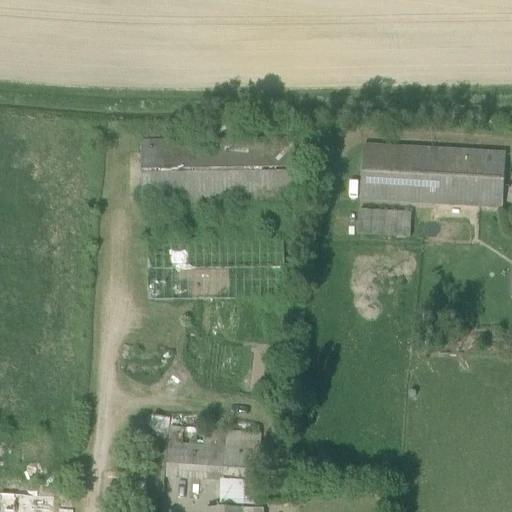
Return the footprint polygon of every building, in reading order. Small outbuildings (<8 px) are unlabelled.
[(302,203),(301,141),(142,143),(143,205),(302,203)] [(360,201),(503,209),(506,155),(363,147),(360,201)] [(411,236),(412,211),(359,210),(358,236),(411,236)] [(170,429),(166,478),(257,485),(260,436),(170,429)] [(134,441),(128,511),(161,511),(166,444),(134,441)] [(0,484),(0,485),(0,511),(52,511),(54,487),(0,484)]
